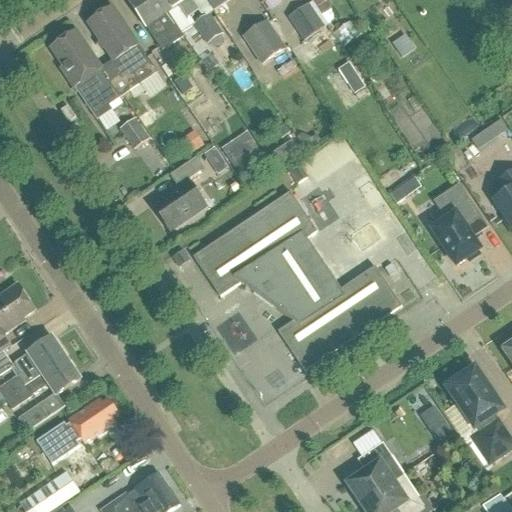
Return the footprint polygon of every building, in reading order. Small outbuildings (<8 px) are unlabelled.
[(169,15),(158,0),(133,0),(129,3),(162,53),(183,39),(168,16),(169,15)] [(158,0),(169,15),(180,8),(188,20),(199,12),(191,0),(158,0)] [(208,0),(206,1),(214,12),(231,1),(230,0),(208,0)] [(313,0),(318,8),(330,1),(329,0),(313,0)] [(305,42),(326,28),(310,5),(290,19),(305,42)] [(102,71),(121,101),(158,76),(114,11),(113,10),(89,26),(114,64),(102,71)] [(207,46),(223,36),(210,16),(194,27),(207,46)] [(353,22),(336,34),(345,47),(362,36),(353,22)] [(262,67),(286,51),(268,25),(244,40),(262,67)] [(121,101),(102,71),(77,34),(51,52),(66,74),(64,75),(74,91),(76,90),(98,124),(113,113),(110,109),(121,101)] [(405,38),(393,47),(401,60),(414,50),(405,38)] [(294,63),(277,74),(283,83),(299,72),(294,63)] [(359,81),(349,88),(355,96),(365,90),(359,81)] [(69,126),(76,121),(69,109),(61,114),(69,126)] [(134,152),(150,142),(136,121),(120,132),(134,152)] [(501,123),(491,129),(498,139),(508,133),(501,123)] [(286,127),(277,133),(283,140),(291,134),(286,127)] [(195,134),(181,143),(190,156),(203,147),(195,134)] [(221,147),(237,178),(263,165),(248,134),(221,147)] [(281,168),(301,155),(293,143),(273,157),(281,168)] [(214,151),(204,157),(210,165),(220,159),(214,151)] [(171,234),(206,210),(188,184),(205,173),(197,161),(170,179),(178,190),(153,207),(171,234)] [(299,185),(310,178),(299,161),(288,168),(299,185)] [(114,181),(124,195),(148,178),(138,164),(114,181)] [(511,175),(500,184),(507,195),(495,203),(507,220),(503,222),(511,234),(511,175)] [(470,264),(480,257),(478,255),(481,253),(465,229),(480,218),(459,187),(434,204),(447,223),(433,233),(457,269),(468,261),(470,264)] [(398,191),(390,196),(397,206),(405,201),(398,191)] [(342,293),(308,242),(318,235),(291,195),(194,260),(221,300),(242,286),(294,325),(279,335),(306,375),(403,310),(376,270),(342,293)] [(191,263),(184,253),(173,261),(180,271),(191,263)] [(0,355),(10,349),(4,339),(16,330),(15,328),(35,315),(17,288),(0,299),(0,355)] [(0,393),(6,402),(67,361),(53,340),(28,357),(16,366),(23,377),(19,379),(0,391),(0,393)] [(0,378),(14,369),(4,355),(0,357),(0,378)] [(67,361),(6,402),(13,412),(33,399),(32,398),(49,387),(56,399),(81,382),(67,361)] [(511,451),(511,444),(494,418),(502,413),(475,373),(449,391),(476,431),(478,429),(482,435),(473,441),(490,466),(511,451)] [(103,406),(100,401),(68,422),(70,425),(66,428),(64,425),(36,444),(52,468),(80,449),(77,444),(81,441),(85,448),(117,426),(113,421),(119,417),(109,402),(103,406)] [(28,434),(48,421),(39,408),(19,421),(28,434)] [(449,430),(433,441),(441,452),(457,441),(449,430)] [(347,487),(361,508),(404,479),(383,447),(362,461),(370,472),(347,487)] [(475,463),(470,465),(485,487),(490,484),(475,463)] [(141,511),(170,493),(160,478),(129,499),(130,500),(120,508),(122,511),(120,511),(141,511)] [(426,511),(404,479),(361,508),(363,511),(426,511)] [(54,511),(80,495),(73,484),(30,511),(54,511)] [(172,511),(180,507),(170,493),(141,511),(172,511)]
